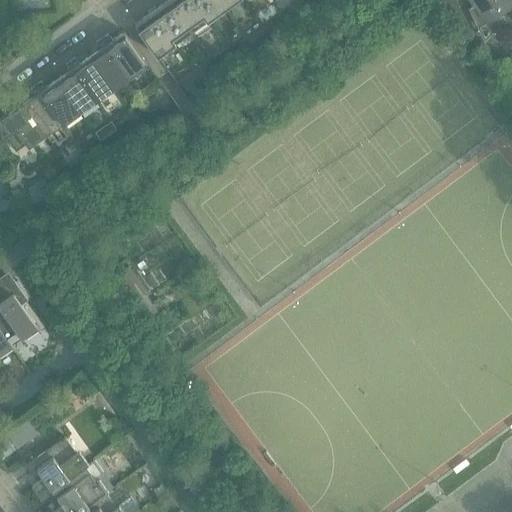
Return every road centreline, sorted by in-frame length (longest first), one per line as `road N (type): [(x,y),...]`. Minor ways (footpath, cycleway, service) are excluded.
road 1 (residential): [(75,243),(92,198),(379,0)]
road 2 (residential): [(246,511),(84,284),(75,243)]
road 3 (residential): [(0,76),(110,0)]
